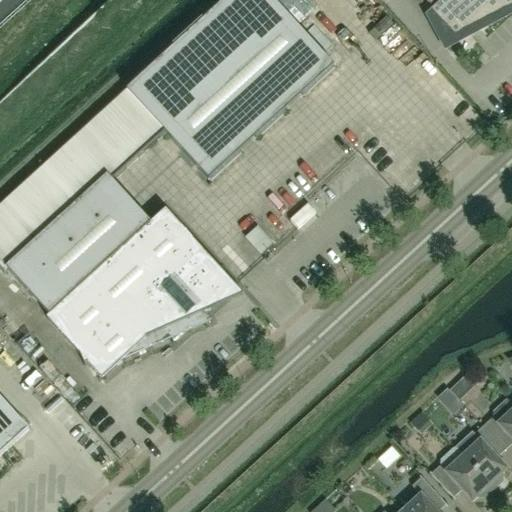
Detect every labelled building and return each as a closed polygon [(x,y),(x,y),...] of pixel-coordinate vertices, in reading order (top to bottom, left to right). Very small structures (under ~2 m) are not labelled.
[(199,27),(40,172),(0,209),(0,268),(102,380),(122,362),(172,340),(174,343),(187,331),(236,287),(203,251),(203,252),(166,212),(152,225),(108,178),(161,130),(204,178),(330,63),(271,0),(218,0),(195,22),(199,27)] [(430,13),(455,40),(511,9),(511,0),(424,0),(433,9),(430,13)] [(343,39),(351,31),(336,15),(327,22),(343,39)] [(451,69),(446,73),(426,49),(415,57),(457,108),(473,96),(451,69)] [(317,150),(310,156),(324,172),(331,165),(317,150)] [(286,177),(268,190),(282,209),(300,195),(286,177)] [(268,247),(280,235),(264,218),(251,229),(268,247)] [(0,456),(29,431),(0,399),(0,456)] [(493,415),(493,419),(484,428),(506,452),(511,446),(511,406),(507,401),(493,415)] [(481,443),(464,459),(493,491),(502,483),(502,476),(507,472),(497,460),(506,452),(484,428),(474,437),(481,443)] [(394,459),(406,451),(398,440),(387,449),(394,459)] [(464,459),(455,450),(440,463),(440,468),(431,476),(453,500),(462,492),(473,503),(478,499),(485,499),(493,491),(464,459)] [(405,511),(440,511),(446,507),(422,479),(412,488),(421,498),(405,511)]
